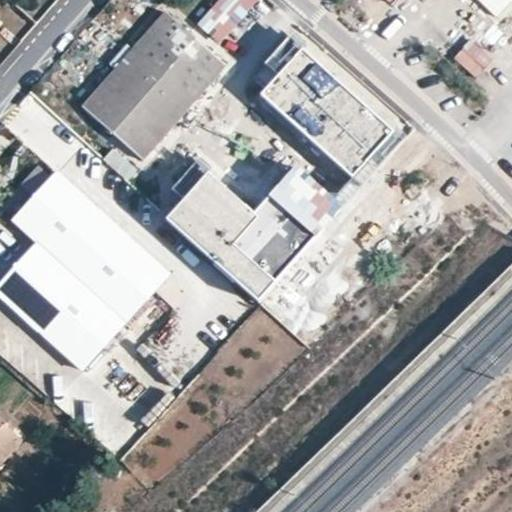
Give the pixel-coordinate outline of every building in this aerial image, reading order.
[(124,39),(155,0),(121,0),(103,22),(124,39)] [(229,0),(253,21),(269,2),(266,0),(229,0)] [(142,163),(224,66),(161,13),(77,109),(142,163)] [(281,78),(305,51),(292,40),(268,66),(281,78)] [(54,73),(71,90),(98,62),(81,45),(54,73)] [(396,133),(305,51),(281,78),(262,99),(354,181),(396,133)] [(131,182),(141,168),(112,148),(102,162),(131,182)] [(258,218),(209,175),(167,223),(257,301),(338,208),(297,173),(258,218)] [(168,276),(55,176),(12,224),(33,243),(100,302),(56,351),(81,373),(168,276)] [(33,243),(0,280),(0,301),(56,351),(100,302),(33,243)] [(0,462),(20,440),(0,423),(0,462)]
